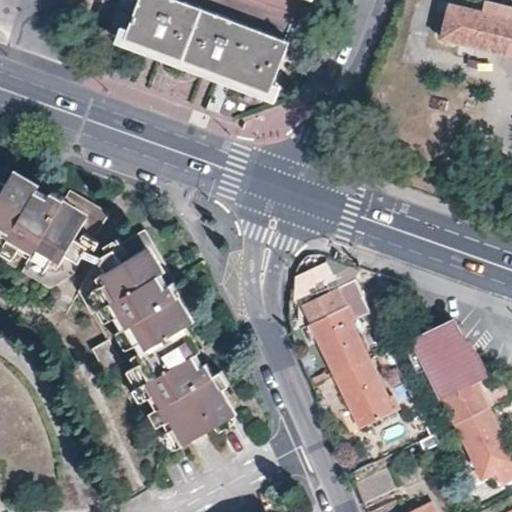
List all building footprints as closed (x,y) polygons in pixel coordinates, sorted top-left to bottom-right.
[(125,37),(270,90),(304,0),(121,0),(110,30),(125,37)] [(452,2),(443,36),(511,53),(511,16),(508,16),(452,2)] [(0,199),(0,253),(56,284),(74,273),(109,211),(72,190),(67,195),(54,188),(45,182),(42,187),(15,172),(7,187),(0,199)] [(110,359),(176,319),(186,313),(172,289),(179,285),(171,271),(165,260),(143,220),(95,249),(78,282),(106,330),(92,340),(105,362),(110,359)] [(336,375),(372,358),(353,320),(371,311),(355,278),(303,305),(336,375)] [(162,446),(213,416),(217,422),(235,412),(218,382),(227,377),(218,361),(212,365),(205,352),(202,346),(198,340),(191,343),(176,319),(110,359),(162,446)] [(430,369),(456,424),(492,406),(511,397),(511,393),(511,385),(506,382),(501,379),(492,384),(488,373),(478,378),(459,339),(465,336),(457,320),(407,345),(420,373),(430,369)] [(352,409),(360,428),(401,408),(394,394),(390,396),(372,358),(336,375),(352,409)] [(501,485),(511,479),(511,449),(492,406),(456,424),(482,478),(496,472),(501,485)] [(368,443),(345,454),(351,468),(374,457),(368,443)] [(356,482),(367,506),(404,489),(393,465),(356,482)] [(436,511),(431,502),(409,511),(436,511)]
